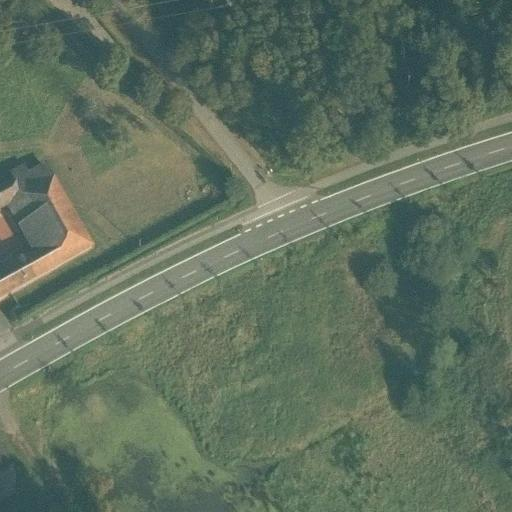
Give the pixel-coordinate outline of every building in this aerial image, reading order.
[(29,176),(37,192),(53,183),(44,167),(29,176)] [(0,212),(9,208),(9,209),(24,200),(23,200),(37,192),(29,176),(25,170),(12,177),(15,184),(0,192),(0,212)] [(23,200),(24,200),(36,223),(52,251),(61,267),(90,250),(53,183),(37,192),(23,200)] [(22,231),(36,223),(24,200),(9,209),(22,231)] [(22,231),(38,259),(52,251),(36,223),(22,231)] [(0,280),(0,301),(61,267),(52,251),(38,259),(0,280)] [(0,444),(0,468),(11,462),(0,444)] [(0,511),(16,511),(13,502),(0,507),(0,511)]
